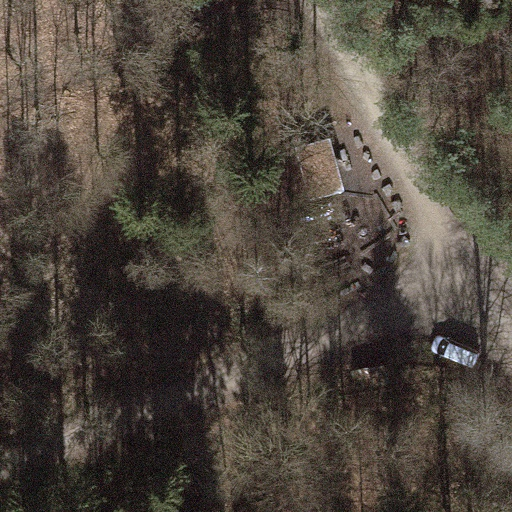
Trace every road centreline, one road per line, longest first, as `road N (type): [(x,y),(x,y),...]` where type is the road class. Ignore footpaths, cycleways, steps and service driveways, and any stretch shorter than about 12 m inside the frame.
road 1 (track): [(0,466),(462,281)]
road 2 (track): [(302,0),(462,281)]
